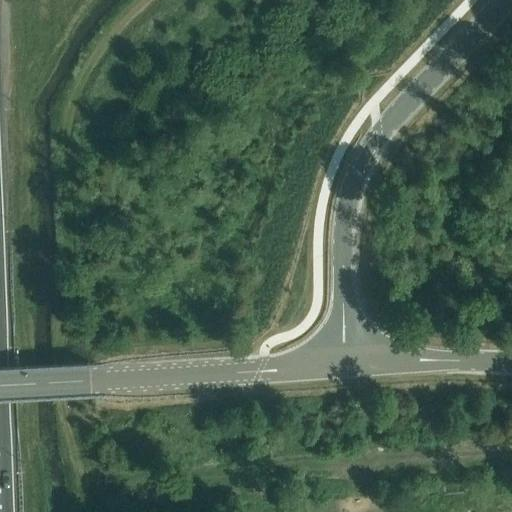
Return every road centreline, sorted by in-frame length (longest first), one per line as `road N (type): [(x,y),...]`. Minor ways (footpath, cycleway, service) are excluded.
road 1 (tertiary): [(345,364),(340,251),(355,164),(503,0)]
road 2 (track): [(92,486),(511,451)]
road 3 (tertiary): [(0,384),(345,364)]
road 4 (unclassified): [(511,362),(345,364)]
